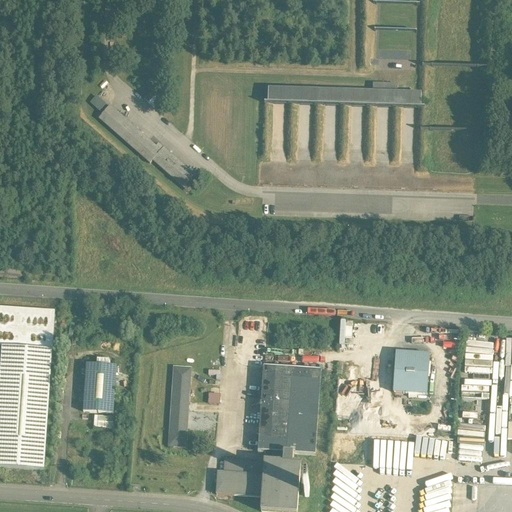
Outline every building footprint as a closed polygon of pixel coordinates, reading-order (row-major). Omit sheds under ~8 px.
[(422,94),(268,89),(268,102),(421,108),(422,94)] [(144,99),(145,99),(158,110),(165,101),(151,90),(144,99)] [(106,103),(97,94),(89,102),(98,111),(106,103)] [(161,148),(109,104),(98,117),(150,162),(152,159),(186,189),(196,175),(163,145),(161,148)] [(55,310),(0,305),(0,344),(2,344),(2,347),(52,351),(55,310)] [(355,339),(355,321),(344,321),(344,345),(349,345),(349,339),(355,339)] [(497,365),(508,365),(508,353),(511,352),(511,338),(497,338),(497,365)] [(52,351),(2,347),(0,375),(0,467),(44,471),(52,351)] [(416,355),(396,354),(393,394),(408,395),(414,395),(416,355)] [(429,356),(416,355),(414,395),(417,395),(426,396),(429,356)] [(116,368),(86,365),(83,413),(113,415),(116,368)] [(321,371),(264,367),(258,453),(294,455),(315,456),(321,371)] [(190,370),(174,368),(169,447),(185,448),(190,370)] [(219,405),(219,395),(208,394),(207,404),(219,405)] [(95,417),(94,429),(115,431),(116,419),(95,417)] [(294,455),(265,453),(264,463),(224,460),(223,474),(217,474),(216,495),(262,498),(260,511),(296,511),(299,487),(301,487),(302,477),(299,477),(300,465),(293,465),(294,455)]
